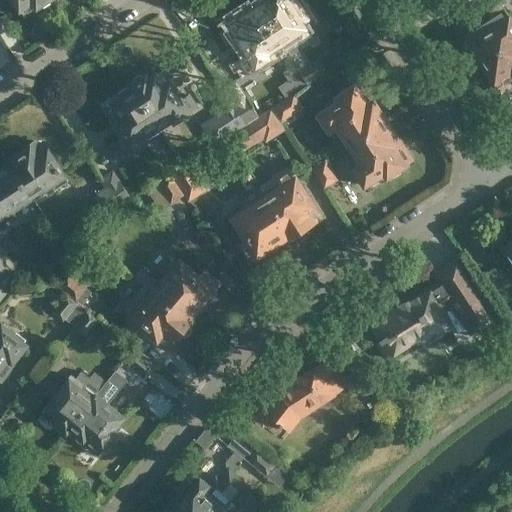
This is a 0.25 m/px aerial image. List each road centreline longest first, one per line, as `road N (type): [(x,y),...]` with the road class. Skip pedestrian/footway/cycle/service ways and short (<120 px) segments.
road 1 (residential): [(117,511),(259,336),(363,251),(489,171)]
road 2 (residential): [(489,171),(372,0)]
road 3 (residential): [(147,0),(0,96)]
